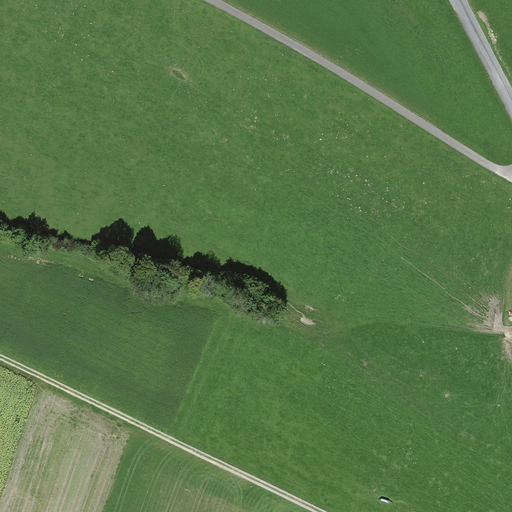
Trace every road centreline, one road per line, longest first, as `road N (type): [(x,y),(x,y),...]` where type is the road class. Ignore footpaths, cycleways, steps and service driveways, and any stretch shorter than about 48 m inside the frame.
road 1 (track): [(322,511),(0,357)]
road 2 (track): [(208,0),(511,179)]
